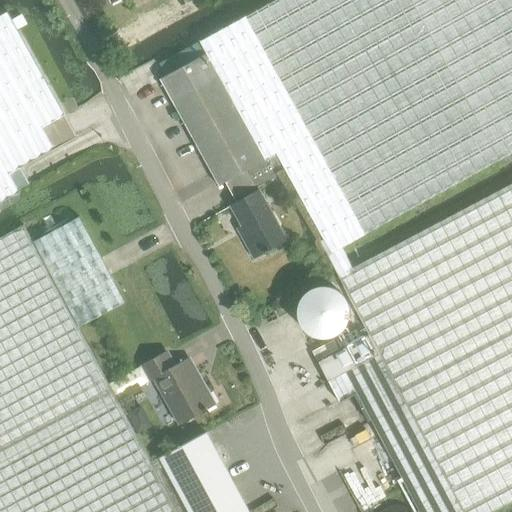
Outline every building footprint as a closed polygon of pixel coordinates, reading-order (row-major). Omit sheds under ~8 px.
[(268,160),(278,178),(284,175),(327,255),(325,256),(337,277),(348,271),(337,250),(426,201),(511,153),(511,0),(282,0),(199,46),(205,56),(264,162),(268,160)] [(7,12),(0,15),(0,203),(19,192),(18,190),(29,184),(29,183),(20,168),(76,137),(7,12)] [(218,187),(225,183),(264,162),(205,56),(160,81),(217,185),(218,187)] [(257,189),(278,178),(268,160),(264,162),(225,183),(237,204),(231,208),(246,238),(242,240),(253,259),(285,242),(257,189)] [(511,184),(348,271),(337,277),(371,346),(317,377),(340,418),(361,405),(399,477),(417,511),(495,511),(511,503),(511,184)] [(79,220),(32,245),(78,330),(125,306),(79,220)] [(0,440),(106,382),(78,330),(32,245),(23,227),(0,239),(0,440)] [(333,341),(311,352),(316,361),(338,351),(333,341)] [(109,384),(117,399),(153,379),(178,425),(213,406),(202,386),(199,388),(184,361),(173,367),(165,354),(141,367),(109,384)] [(0,511),(175,511),(149,463),(116,400),(108,385),(106,382),(0,440),(0,511)] [(247,511),(205,433),(149,463),(175,511),(247,511)]
